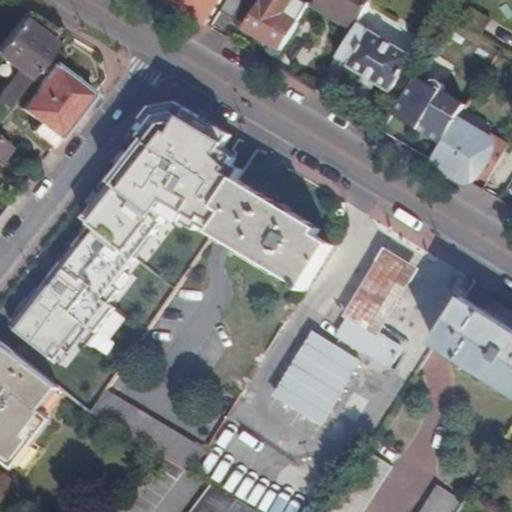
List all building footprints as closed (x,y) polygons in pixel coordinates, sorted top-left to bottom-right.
[(171,0),(169,3),(200,22),(208,26),(223,0),(171,0)] [(283,51),(311,5),(304,0),(228,0),(222,11),(249,27),(247,29),(283,51)] [(360,25),(375,0),(314,0),(311,5),(355,32),(360,25)] [(491,22),(464,5),(455,19),(482,36),(491,22)] [(0,108),(0,109),(4,113),(65,34),(47,23),(28,11),(0,46),(0,55),(20,70),(0,95),(0,102),(3,105),(0,108)] [(482,36),(455,19),(438,46),(487,77),(503,49),(482,36)] [(371,32),(360,25),(355,32),(340,58),(352,65),(351,67),(366,77),(377,83),(393,93),(415,57),(372,31),(371,32)] [(487,77),(438,46),(435,52),(483,82),(487,77)] [(32,132),(53,148),(75,119),(94,95),(56,65),(21,109),(39,123),(32,132)] [(374,90),(377,83),(366,77),(362,83),(374,90)] [(411,121),(399,140),(436,162),(459,123),(469,106),(447,92),(448,86),(445,82),(442,80),(439,80),(434,82),(411,121)] [(223,208),(242,180),(247,172),(236,163),(242,153),(235,147),(229,141),(233,134),(180,103),(158,105),(0,309),(0,316),(61,363),(178,212),(218,232),(231,214),(223,208)] [(459,123),(436,162),(465,179),(471,170),(490,182),(511,146),(490,134),(487,140),(459,123)] [(303,289),(308,292),(337,247),(322,237),(325,231),(242,180),(223,208),(231,214),(218,232),(305,286),(303,289)] [(418,268),(382,247),(341,316),(376,337),(418,268)] [(511,329),(467,300),(437,346),(511,394),(511,329)] [(349,314),(335,336),(389,371),(404,347),(349,314)] [(365,363),(341,348),(313,331),(274,395),(300,411),(326,424),(365,363)] [(0,456),(13,466),(32,440),(50,416),(41,410),(58,387),(42,374),(5,344),(0,349),(0,456)] [(67,394),(58,387),(41,410),(50,416),(67,394)] [(94,415),(195,475),(210,451),(111,390),(94,415)] [(42,448),(32,440),(13,466),(23,473),(42,448)] [(366,511),(383,487),(360,472),(334,511),(366,511)] [(197,511),(231,511),(239,501),(216,488),(197,511)] [(457,511),(463,502),(441,489),(426,511),(457,511)] [(461,511),(474,511),(482,501),(473,495),(461,511)] [(231,511),(257,511),(241,502),(239,501),(231,511)]
